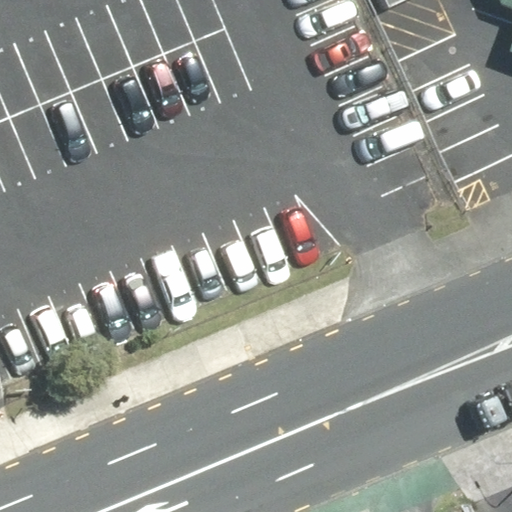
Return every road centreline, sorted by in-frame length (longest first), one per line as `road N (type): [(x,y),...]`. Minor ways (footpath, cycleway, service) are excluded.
road 1 (secondary): [(0,508),(511,294)]
road 2 (secondary): [(511,383),(195,511)]
